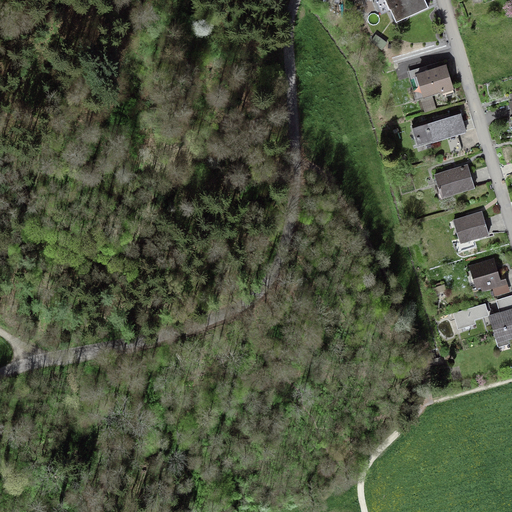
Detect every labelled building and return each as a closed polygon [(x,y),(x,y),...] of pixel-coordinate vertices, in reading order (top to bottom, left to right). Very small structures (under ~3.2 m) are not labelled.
[(426,0),(386,0),(396,21),(429,6),(426,0)] [(440,91),(454,87),(447,61),(416,71),(423,94),(440,89),(440,91)] [(425,111),(436,108),(432,95),(421,99),(425,111)] [(412,125),(418,145),(467,131),(461,110),(450,114),(449,111),(433,116),(433,119),(412,125)] [(442,197),(475,187),(468,162),(434,173),(442,197)] [(460,243),(490,234),(482,209),(453,218),(460,243)] [(494,295),(510,290),(504,272),(499,274),(494,257),(469,265),(476,288),(480,286),(482,291),(492,288),(494,295)] [(511,306),(511,294),(496,299),(499,310),(511,306)] [(489,314),(489,313),(486,302),(453,312),(458,328),(476,323),(475,318),(489,314)] [(508,339),(511,337),(511,306),(499,310),(489,313),(489,314),(498,346),(509,343),(508,339)]
